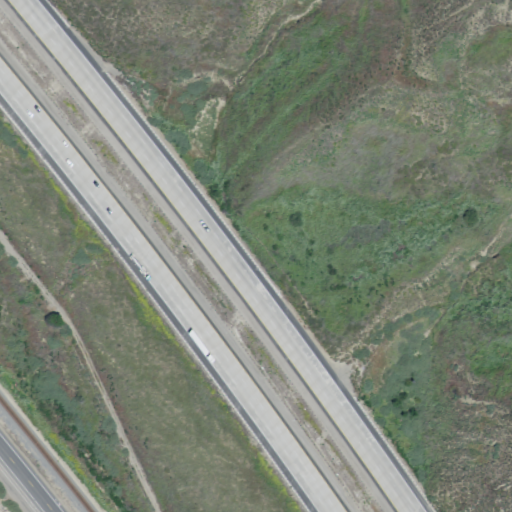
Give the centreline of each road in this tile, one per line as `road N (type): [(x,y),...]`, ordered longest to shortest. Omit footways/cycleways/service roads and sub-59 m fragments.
road 1 (motorway): [(413,511),(152,155),(23,0)]
road 2 (motorway): [(0,72),(337,511)]
road 3 (residential): [(406,0),(423,79),(439,91),(511,98)]
